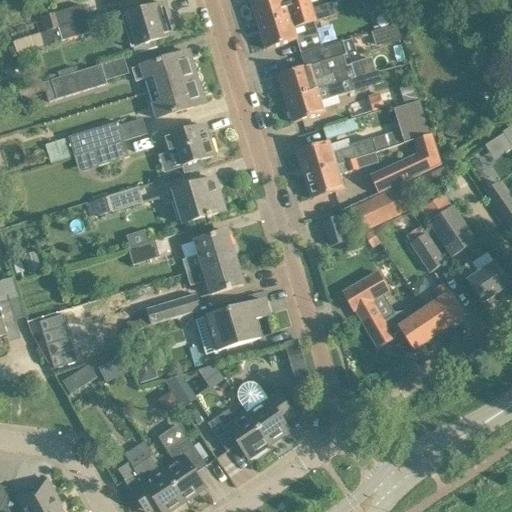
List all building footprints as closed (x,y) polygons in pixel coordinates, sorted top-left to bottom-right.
[(309,0),(257,0),(251,2),(259,26),(312,9),(309,0)] [(379,0),(367,0),(363,3),(371,13),(383,4),(379,0)] [(129,49),(156,41),(175,35),(166,4),(120,18),(129,49)] [(332,17),(335,16),(332,4),(328,5),(312,10),(312,9),(259,26),(267,50),(286,44),(297,40),(301,54),(322,48),(314,22),(332,17)] [(59,28),(87,19),(82,5),(55,13),(59,28)] [(452,22),(440,29),(459,60),(472,52),(472,51),(484,43),(465,12),(451,21),(452,22)] [(59,28),(55,13),(36,19),(40,34),(58,28),(59,28)] [(62,42),(91,33),(87,19),(59,28),(58,28),(62,42)] [(397,25),(372,32),(377,47),(401,40),(397,25)] [(58,28),(40,34),(13,42),(17,55),(62,42),(58,28)] [(325,77),(320,63),(356,51),(352,39),(322,48),(301,54),(305,67),(298,70),(278,75),(286,100),(356,78),(352,66),(332,71),(332,74),(325,77)] [(136,82),(145,80),(160,76),(164,88),(197,78),(189,52),(141,67),(132,69),(136,82)] [(511,58),(489,72),(497,84),(496,84),(504,98),(511,93),(511,58)] [(48,103),(52,102),(100,87),(107,85),(100,66),(82,72),(79,73),(77,73),(59,79),(43,84),(48,103)] [(75,68),(57,74),(59,79),(77,73),(75,68)] [(468,68),(437,87),(445,101),(446,100),(454,113),(485,94),(476,80),(475,81),(468,68)] [(356,78),(351,80),(354,92),(383,83),(378,71),(376,72),(356,78)] [(197,78),(164,88),(168,102),(153,107),(157,119),(205,104),(197,78)] [(351,80),(286,100),(293,124),(312,118),(324,114),(320,102),(354,92),(351,80)] [(402,87),(407,103),(419,100),(414,84),(402,87)] [(379,94),(368,98),(372,112),(383,108),(379,94)] [(430,137),(430,136),(419,100),(407,103),(408,105),(393,110),(400,131),(404,144),(414,141),(414,142),(430,137)] [(476,136),(501,117),(495,108),(469,127),(476,136)] [(349,120),(341,123),(344,134),(357,130),(354,119),(349,120)] [(118,123),(68,138),(68,139),(73,157),(94,151),(94,152),(124,142),(124,141),(118,123)] [(205,126),(186,132),(161,140),(166,154),(178,150),(183,166),(201,161),(215,157),(205,126)] [(430,137),(414,142),(417,155),(370,176),(379,195),(442,165),(432,135),(430,136),(430,137)] [(356,159),(377,152),(372,139),(351,146),(351,148),(332,154),(328,142),(317,146),(298,152),(305,176),(335,166),(343,164),(356,159)] [(124,142),(94,152),(98,167),(129,158),(124,142)] [(346,173),(359,169),(356,159),(343,164),(346,173)] [(203,168),(201,161),(183,166),(185,173),(203,168)] [(338,176),(346,173),(343,164),(335,166),(305,176),(313,200),(332,194),(343,190),(338,176)] [(215,179),(196,185),(172,192),(173,193),(160,196),(163,206),(175,202),(182,225),(207,217),(207,218),(212,217),(211,216),(221,213),(216,195),(220,194),(215,179)] [(511,231),(511,230),(511,200),(500,182),(485,191),(511,231)] [(377,197),(349,210),(359,235),(419,207),(416,202),(411,191),(408,183),(377,197)] [(97,216),(112,212),(143,203),(138,188),(107,197),(107,198),(93,203),(97,216)] [(444,195),(420,209),(421,210),(429,223),(483,303),(510,286),(488,254),(471,265),(462,252),(476,243),(452,208),(444,195)] [(323,222),(331,247),(346,243),(338,217),(323,222)] [(421,227),(405,237),(429,274),(446,263),(421,227)] [(372,248),(380,243),(371,231),(364,236),(372,248)] [(185,274),(235,259),(227,232),(193,242),(197,256),(181,261),(185,274)] [(132,266),(160,257),(155,241),(127,250),(132,266)] [(235,259),(185,274),(189,287),(205,282),(209,296),(244,286),(235,259)] [(372,302),(389,292),(378,273),(343,293),(354,312),(356,311),(378,349),(394,339),(392,337),(401,331),(414,350),(439,333),(425,311),(414,318),(410,312),(394,314),(383,321),(372,302)] [(0,345),(2,345),(0,338),(0,337),(7,335),(3,322),(14,319),(16,324),(15,319),(24,316),(19,298),(9,300),(3,280),(0,281),(0,345)] [(425,311),(439,333),(465,316),(450,294),(449,295),(442,285),(433,291),(439,301),(425,311)] [(129,323),(126,324),(126,333),(171,320),(201,311),(196,295),(167,304),(145,310),(146,312),(137,314),(139,322),(131,324),(129,323)] [(246,306),(195,321),(206,356),(241,345),(260,339),(254,320),(269,315),(265,300),(246,306)] [(63,315),(40,322),(54,368),(77,361),(63,315)] [(142,331),(125,336),(131,354),(148,349),(142,331)] [(128,350),(125,341),(124,338),(116,340),(112,348),(114,355),(128,350)] [(125,357),(100,368),(107,383),(132,372),(125,357)] [(141,385),(159,379),(152,358),(135,364),(141,385)] [(224,377),(215,362),(198,367),(210,386),(224,377)] [(304,363),(291,366),(297,387),(310,383),(304,363)] [(81,389),(97,378),(89,365),(63,382),(70,396),(81,389)] [(181,377),(167,381),(172,391),(180,404),(183,408),(196,399),(181,377)] [(240,403),(247,413),(269,446),(290,433),(276,411),(286,405),(290,410),(291,410),(272,381),(260,389),(257,385),(252,383),(247,383),(243,385),(239,389),(237,393),(237,398),(240,403)] [(180,404),(172,391),(158,399),(166,412),(180,404)] [(208,424),(216,436),(227,453),(228,452),(225,446),(234,440),(249,460),(269,446),(247,413),(236,420),(229,410),(208,424)] [(207,466),(196,450),(179,424),(159,438),(175,462),(163,470),(185,503),(206,490),(192,468),(202,461),(206,467),(207,466)] [(161,511),(172,511),(185,503),(163,470),(153,455),(151,457),(150,456),(133,468),(129,462),(117,470),(124,481),(143,509),(144,509),(141,503),(151,496),(161,511)] [(53,501),(58,498),(47,480),(29,490),(31,492),(17,499),(24,511),(61,511),(58,506),(56,507),(53,501)]
